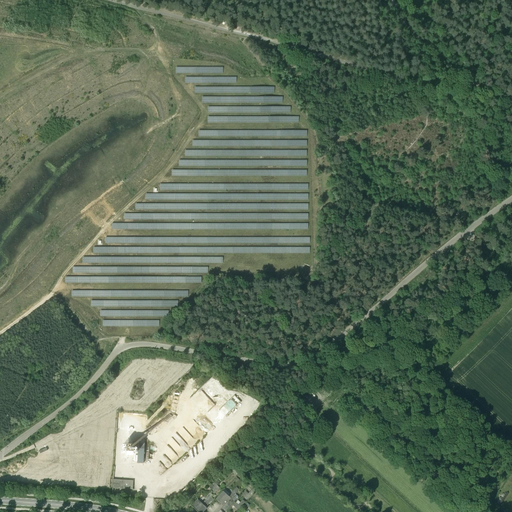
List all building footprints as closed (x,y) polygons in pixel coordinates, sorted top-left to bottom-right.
[(176,411),(179,396),(174,395),(170,410),(176,411)] [(113,479),(113,488),(133,489),(133,481),(113,479)] [(217,485),(215,482),(214,482),(209,487),(212,490),(217,485)] [(217,485),(212,490),(214,493),(220,488),(217,485)] [(224,507),(236,492),(234,491),(230,496),(229,495),(228,495),(223,491),(216,499),(221,504),(224,507)] [(197,511),(211,497),(213,495),(211,493),(202,503),(201,502),(194,509),(197,511)] [(191,505),(194,509),(201,502),(199,501),(203,496),(201,494),(191,505)] [(211,497),(197,511),(203,511),(207,508),(206,507),(213,499),(211,497)]
